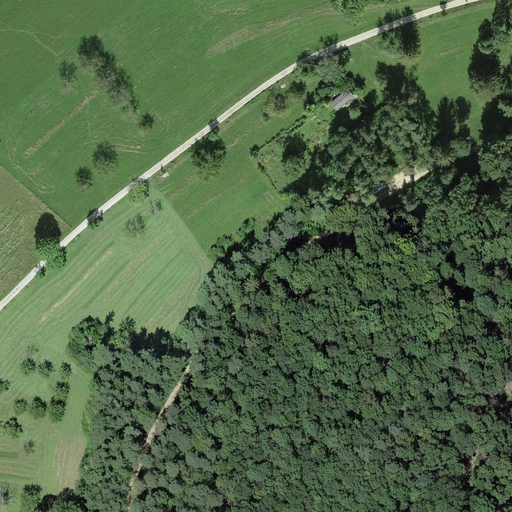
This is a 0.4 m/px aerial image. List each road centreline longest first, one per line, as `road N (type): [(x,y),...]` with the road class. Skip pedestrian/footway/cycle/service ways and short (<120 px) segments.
road 1 (track): [(125,511),(160,411),(219,315),(330,222),(415,174),(511,137)]
road 2 (track): [(466,0),(346,42),(264,84),(146,172),(0,304)]
